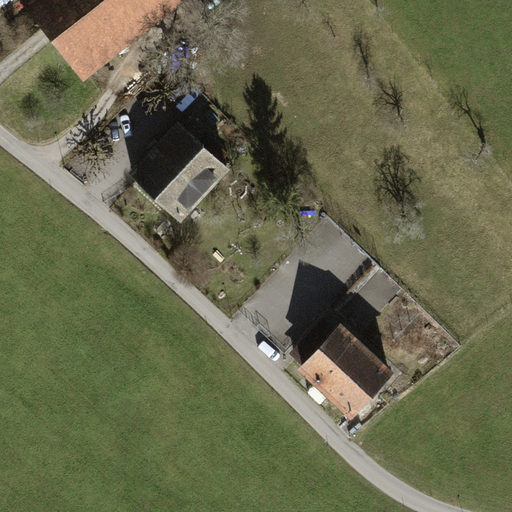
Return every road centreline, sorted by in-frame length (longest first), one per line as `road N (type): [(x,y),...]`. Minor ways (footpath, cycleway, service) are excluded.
road 1 (unclassified): [(443,511),(408,499),(368,469),(134,242),(0,136)]
road 2 (unknown): [(44,171),(164,30)]
